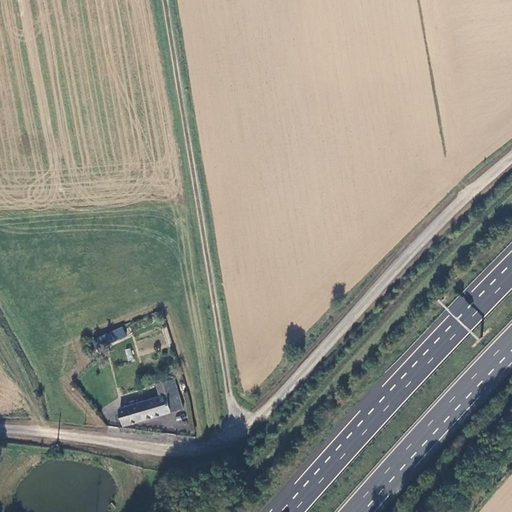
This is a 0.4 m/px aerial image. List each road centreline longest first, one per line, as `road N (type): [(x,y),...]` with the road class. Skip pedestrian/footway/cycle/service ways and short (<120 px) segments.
road 1 (unclassified): [(0,432),(182,452),(242,434),(511,162)]
road 2 (track): [(242,434),(164,0)]
road 3 (trunk): [(511,276),(294,511)]
road 4 (trunk): [(350,511),(511,336)]
